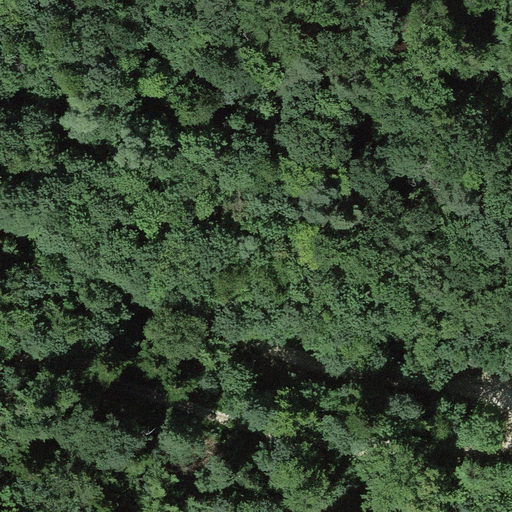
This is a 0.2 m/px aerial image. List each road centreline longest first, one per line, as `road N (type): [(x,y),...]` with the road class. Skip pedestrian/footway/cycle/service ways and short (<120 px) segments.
road 1 (track): [(0,225),(117,272),(252,346),(511,399)]
road 2 (track): [(0,357),(280,440),(423,451),(511,435)]
road 3 (track): [(351,0),(424,57),(511,109)]
